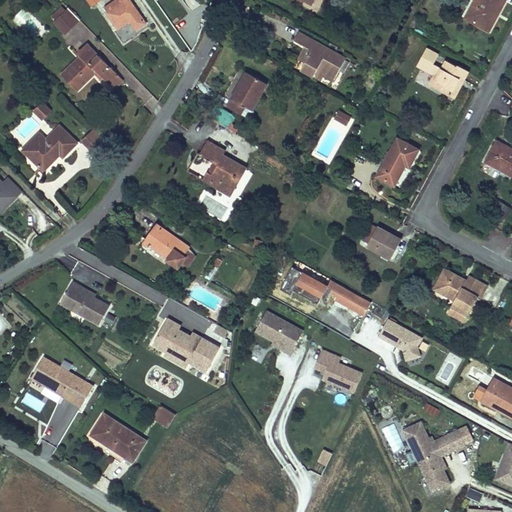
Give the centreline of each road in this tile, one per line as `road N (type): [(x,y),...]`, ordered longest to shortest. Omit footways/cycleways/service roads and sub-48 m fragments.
road 1 (tertiary): [(0,281),(89,227),(211,36),(221,0)]
road 2 (residential): [(511,271),(431,228),(425,206),(511,48)]
road 3 (residential): [(0,432),(125,511)]
